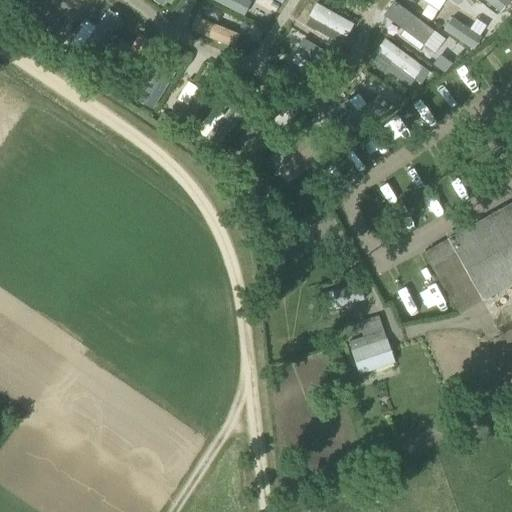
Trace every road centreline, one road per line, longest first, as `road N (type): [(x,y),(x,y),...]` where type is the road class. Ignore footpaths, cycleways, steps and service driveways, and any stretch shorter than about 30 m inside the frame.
road 1 (track): [(0,47),(149,146),(190,185),(220,230),(267,511)]
road 2 (track): [(250,391),(171,511)]
